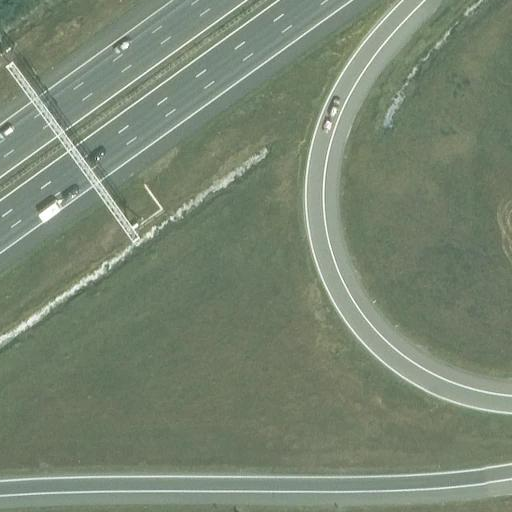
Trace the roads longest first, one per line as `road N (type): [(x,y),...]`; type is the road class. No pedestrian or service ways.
road 1 (motorway): [(511,405),(455,393),(387,355),(345,307),(317,238),(316,162),(329,113),(366,48),(410,0)]
road 2 (motorway): [(0,487),(438,483),(511,473)]
road 3 (motorway): [(0,228),(317,0)]
road 4 (motorway): [(212,0),(0,152)]
